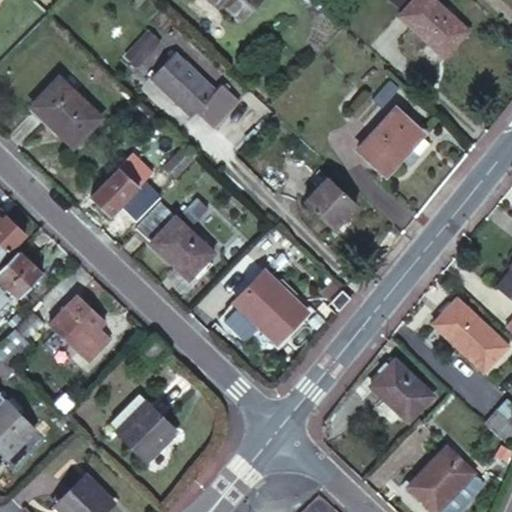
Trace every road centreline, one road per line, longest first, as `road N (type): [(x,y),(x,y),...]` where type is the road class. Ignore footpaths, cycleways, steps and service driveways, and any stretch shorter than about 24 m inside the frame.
road 1 (residential): [(272,423),(0,162)]
road 2 (unclassified): [(511,136),(272,423)]
road 3 (unknown): [(368,308),(195,146)]
road 4 (residential): [(272,423),(365,511)]
